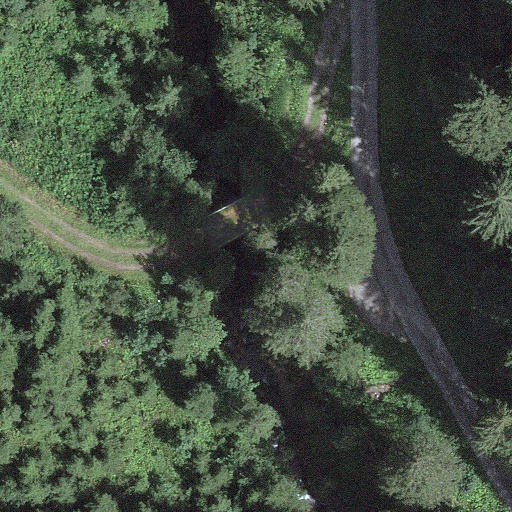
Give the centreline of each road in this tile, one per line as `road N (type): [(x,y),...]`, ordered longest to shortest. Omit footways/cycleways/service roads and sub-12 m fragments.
road 1 (track): [(362,0),(369,187),(384,250),(511,491)]
road 2 (track): [(0,188),(73,244),(116,258),(148,257),(174,251),(273,196),(369,163)]
